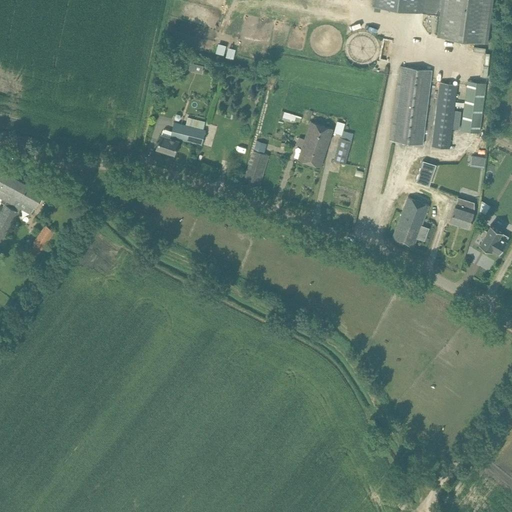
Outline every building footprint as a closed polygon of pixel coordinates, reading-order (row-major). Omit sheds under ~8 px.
[(493,0),(373,0),(372,5),(440,14),(437,36),(488,43),(493,0)] [(225,53),(226,44),(219,43),(217,52),(225,53)] [(400,66),(390,141),(422,145),(431,70),(400,66)] [(468,80),(461,130),(479,132),(486,83),(468,80)] [(440,82),(432,146),(449,148),(455,106),(458,84),(440,82)] [(296,120),(297,116),(302,118),(303,113),(283,108),(281,117),(296,120)] [(455,111),(453,129),(459,130),(461,112),(455,111)] [(194,118),(192,126),(175,122),(172,131),(165,129),(162,135),(161,135),(157,148),(174,154),(179,139),(201,146),(206,130),(204,129),(206,121),(194,118)] [(334,161),(345,164),(353,133),(343,130),(345,124),(338,121),(334,132),(342,134),(341,138),(340,138),(334,161)] [(311,122),(305,140),(327,148),(333,129),(311,122)] [(324,157),(327,148),(305,140),(298,138),(296,145),(303,147),(299,159),(321,166),(324,157)] [(254,150),(247,172),(245,181),(258,185),(267,155),(263,154),(267,144),(257,141),(254,150)] [(472,164),(485,166),(486,156),(473,155),(472,164)] [(423,160),(416,182),(428,186),(435,164),(423,160)] [(392,163),(389,179),(401,182),(404,165),(392,163)] [(0,210),(0,226),(19,191),(22,192),(28,181),(1,166),(0,167),(0,196),(7,200),(5,203),(0,210)] [(45,190),(28,181),(22,192),(19,191),(0,226),(0,246),(21,207),(31,213),(34,207),(36,208),(45,190)] [(458,196),(450,222),(469,228),(475,210),(474,202),(458,196)] [(393,237),(414,245),(428,204),(407,197),(393,237)] [(482,201),(480,211),(486,214),(491,206),(482,201)] [(483,238),(480,244),(491,251),(492,249),(500,253),(507,241),(506,241),(509,236),(502,232),(503,231),(491,224),(487,231),(484,229),(480,236),(483,238)] [(27,252),(35,258),(54,231),(46,225),(27,252)]
